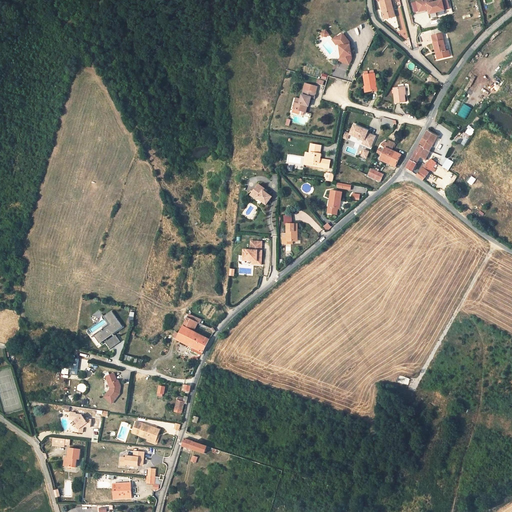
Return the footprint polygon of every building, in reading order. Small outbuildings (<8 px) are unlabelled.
[(391,9),(393,8),(390,0),(388,0),(380,3),(386,18),(393,16),(391,9)] [(431,0),(420,0),(415,2),(418,12),(428,8),(430,14),(444,9),(441,0),(434,0),(431,1),(431,0)] [(394,29),(399,27),(396,17),(391,19),(394,29)] [(347,37),(340,29),(336,33),(334,34),(339,40),(339,42),(337,42),(339,48),(340,48),(341,52),(339,57),(348,60),(350,54),(350,50),(348,44),(347,44),(346,40),(348,40),(347,37)] [(336,39),(337,42),(339,42),(339,40),(334,34),(336,33),(335,32),(330,35),(334,40),(336,39)] [(437,32),(430,34),(435,49),(437,48),(440,57),(450,53),(448,48),(446,48),(442,38),(439,39),(437,32)] [(364,75),(366,90),(377,89),(375,73),(364,75)] [(307,79),(306,85),(309,86),(318,89),(319,83),(307,79)] [(317,94),(318,89),(309,86),(306,94),(313,96),(313,93),(317,94)] [(393,88),(396,101),(405,100),(403,86),(393,88)] [(308,102),(311,102),(313,96),(306,94),(304,94),(303,96),(299,95),(296,106),(307,108),(308,102)] [(451,111),(456,113),(460,101),(456,99),(451,111)] [(467,119),(472,107),(463,104),(458,115),(467,119)] [(382,127),(397,126),(396,118),(381,119),(382,127)] [(353,129),(364,133),(363,137),(374,140),(378,129),(370,126),(371,125),(356,120),(353,129)] [(428,129),(426,131),(436,137),(433,143),(435,144),(440,136),(428,129)] [(428,151),(433,143),(436,137),(426,131),(419,146),(428,151)] [(469,138),(463,134),(461,137),(463,139),(461,142),(465,145),(469,138)] [(313,156),(322,158),(321,160),(321,161),(333,163),(334,155),(325,154),(326,148),(323,148),(324,140),(314,139),(313,147),(314,147),(314,149),(309,149),(308,155),(313,156)] [(379,158),(386,162),(389,164),(396,153),(392,151),(395,144),(389,141),(385,147),(379,158)] [(371,147),(365,145),(363,152),(369,154),(371,147)] [(428,151),(419,146),(406,168),(412,172),(420,158),(424,161),(429,152),(428,151)] [(396,153),(389,164),(394,167),(401,156),(396,153)] [(431,160),(421,168),(429,173),(435,163),(431,160)] [(429,173),(421,168),(416,177),(424,183),(427,180),(425,179),(427,176),(430,178),(438,165),(435,163),(429,173)] [(331,175),(339,176),(340,169),(332,168),(331,175)] [(368,177),(382,182),(384,173),(371,169),(368,177)] [(474,182),(470,179),(466,184),(470,187),(474,182)] [(255,189),(261,192),(260,194),(270,199),(274,191),(268,188),(265,186),(267,183),(260,180),(255,189)] [(337,186),(336,193),(339,193),(337,202),(336,202),(335,208),(344,209),(345,203),(345,204),(349,188),(337,186)] [(302,234),(302,220),(291,220),(291,228),(291,229),(292,237),(297,236),(297,234),(302,234)] [(328,231),(332,227),(328,223),(324,227),(328,231)] [(298,239),(298,238),(297,236),(292,237),(291,229),(287,229),(287,239),(298,239)] [(265,248),(266,239),(255,238),(255,247),(248,247),(247,257),(260,259),(260,262),(265,262),(266,248),(265,248)] [(188,309),(187,313),(197,317),(199,318),(201,315),(188,309)] [(101,345),(124,328),(112,313),(105,318),(112,327),(96,339),(101,345)] [(175,339),(193,347),(202,351),(208,339),(191,332),(196,321),(197,317),(187,313),(175,339)] [(122,343),(117,336),(108,344),(113,350),(122,343)] [(123,390),(123,388),(120,382),(119,382),(115,375),(107,379),(113,390),(112,392),(107,400),(115,405),(123,395),(123,393),(122,393),(122,390),(123,390)] [(76,388),(83,393),(88,387),(81,382),(76,388)] [(167,386),(161,385),(159,396),(163,397),(163,395),(165,395),(167,386)] [(186,394),(180,393),(177,407),(183,408),(184,407),(185,407),(187,402),(188,397),(186,396),(186,394)] [(78,428),(80,431),(80,435),(84,434),(84,431),(87,428),(92,428),(92,421),(86,421),(81,418),(76,417),(76,416),(71,415),(71,423),(76,423),(80,427),(78,428)] [(140,436),(155,441),(159,430),(136,422),(133,432),(140,434),(140,436)] [(70,447),(71,439),(53,438),(52,446),(70,447)] [(185,440),(184,447),(205,454),(208,448),(185,440)] [(82,460),(83,450),(72,449),(71,460),(69,460),(69,468),(79,469),(79,460),(82,460)] [(130,456),(130,459),(124,458),(124,466),(131,466),(131,465),(141,466),(141,464),(146,465),(147,453),(142,452),(142,457),(130,456)] [(73,490),(73,481),(65,481),(65,490),(73,490)] [(136,495),(134,483),(117,486),(119,500),(128,499),(127,497),(136,495)]
